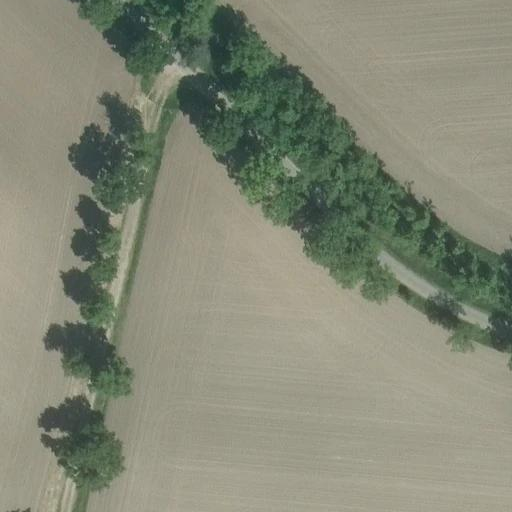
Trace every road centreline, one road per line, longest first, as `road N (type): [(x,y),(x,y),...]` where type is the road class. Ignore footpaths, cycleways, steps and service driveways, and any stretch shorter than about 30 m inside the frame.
road 1 (track): [(65,511),(158,100),(178,60)]
road 2 (unclassified): [(178,60),(390,262),(429,293),(511,335)]
